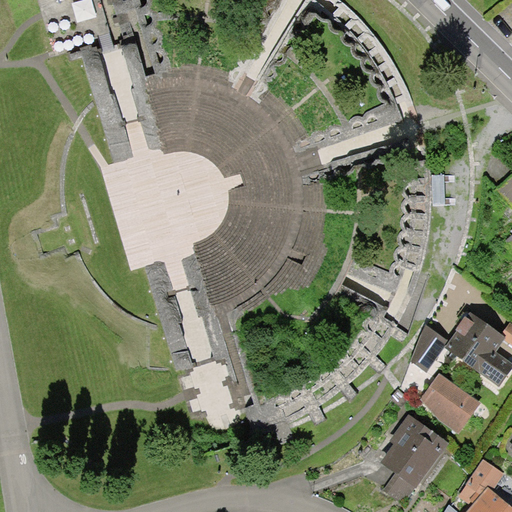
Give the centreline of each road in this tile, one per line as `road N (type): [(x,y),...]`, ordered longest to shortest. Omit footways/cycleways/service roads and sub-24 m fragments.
road 1 (residential): [(317,511),(225,497),(157,511)]
road 2 (residential): [(0,375),(19,511)]
